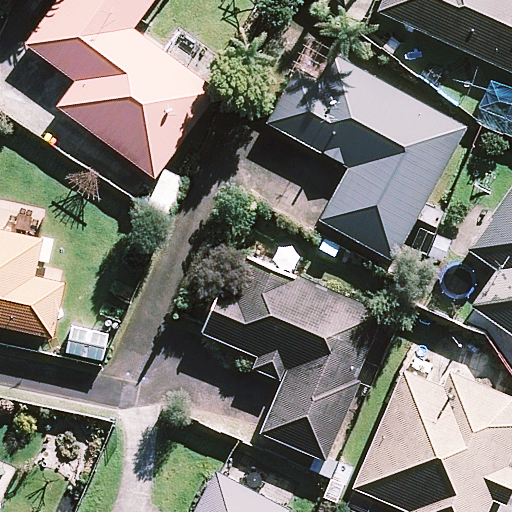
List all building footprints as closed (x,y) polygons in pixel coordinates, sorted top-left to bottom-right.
[(58,0),(27,45),(77,81),(58,108),(156,178),(219,90),(134,29),(154,0),(58,0)] [(511,0),(382,0),(378,10),(511,71),(511,0)] [(469,126),(336,55),(321,82),(297,70),(268,124),(348,167),(320,220),(397,261),(469,126)] [(511,185),(467,251),(496,270),(471,306),(511,334),(511,185)] [(0,326),(54,338),(66,283),(35,276),(43,238),(0,228),(0,326)] [(237,284),(225,279),(202,333),(259,357),(254,368),(282,380),(259,433),(326,462),(360,380),(356,379),(384,314),(249,257),(237,284)] [(113,332),(73,321),(63,354),(104,365),(113,332)] [(448,387),(404,368),(353,488),(408,511),(407,511),(487,511),(493,499),(507,505),(511,492),(511,467),(507,465),(511,452),(511,401),(453,376),(448,387)] [(289,511),(290,511),(217,472),(195,511),(289,511)]
